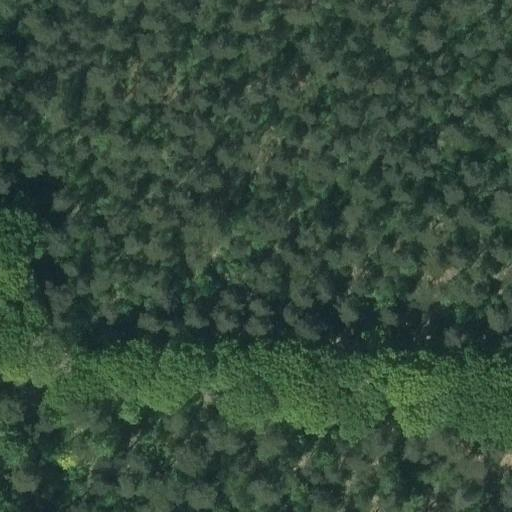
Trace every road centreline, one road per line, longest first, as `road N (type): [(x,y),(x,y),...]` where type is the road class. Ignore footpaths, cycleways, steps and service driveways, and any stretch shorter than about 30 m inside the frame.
road 1 (track): [(511,382),(84,367),(44,356),(21,335),(0,289)]
road 2 (track): [(37,511),(23,407),(30,372)]
